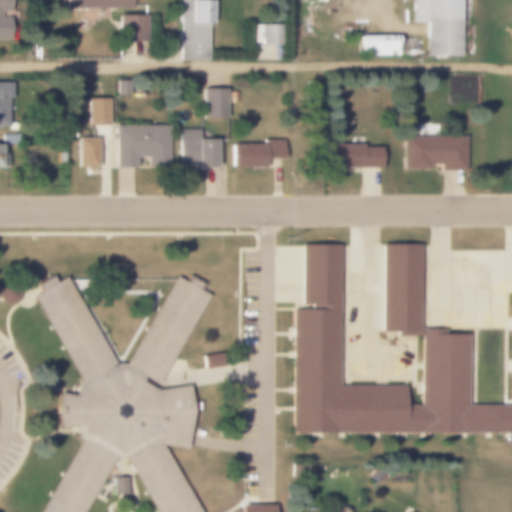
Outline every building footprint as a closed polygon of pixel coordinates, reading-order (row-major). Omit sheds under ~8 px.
[(0,0),(10,0),(10,10),(0,10),(0,20),(5,20),(5,39),(0,39),(0,0)] [(62,0),(127,0),(127,8),(62,8),(62,0)] [(210,0),(210,25),(205,25),(205,61),(178,62),(177,0),(210,0)] [(457,0),(457,56),(424,56),(423,22),(411,22),(411,0),(457,0)] [(115,15),(142,15),(142,41),(115,41),(115,15)] [(251,24),(251,61),(279,60),(279,24),(251,24)] [(398,35),(398,55),(358,55),(358,35),(398,35)] [(0,83),(0,127),(12,127),(12,83),(0,83)] [(199,89),(222,89),(222,119),(199,119),(199,89)] [(85,97),(107,97),(107,125),(85,125),(85,97)] [(113,124),(168,125),(167,167),(113,167),(113,124)] [(0,168),(5,168),(5,159),(19,159),(19,134),(0,134),(0,168)] [(400,136),(400,171),(428,171),(428,167),(437,167),(437,171),(464,171),(464,136),(400,136)] [(75,137),(96,137),(96,171),(75,171),(75,137)] [(263,158),(281,157),(281,138),(227,139),(227,167),(263,167),(263,158)] [(176,139),(176,165),(192,165),(192,170),(204,170),(204,166),(215,166),(215,139),(176,139)] [(327,143),(377,142),(377,167),(327,168),(327,143)] [(466,335),(466,406),(510,407),(511,294),(511,433),(398,433),(291,432),(291,311),(301,311),(301,246),(339,246),(339,387),(404,387),(404,406),(420,406),(421,335),(466,335)] [(381,246),(420,246),(420,332),(380,332),(381,246)] [(156,511),(125,458),(116,458),(84,511),(41,511),(81,442),(76,429),(61,431),(56,411),(59,393),(75,396),(80,381),(32,298),(41,292),(38,286),(52,278),(56,284),(64,279),(114,365),(126,365),(176,278),(185,283),(188,278),(209,290),(206,295),(209,296),(154,391),(188,385),(192,412),(185,448),(160,443),(199,511),(156,511)] [(127,478),(127,494),(113,494),(113,478),(127,478)]
